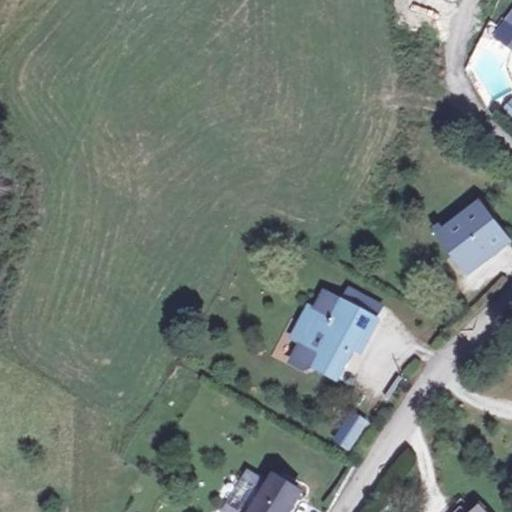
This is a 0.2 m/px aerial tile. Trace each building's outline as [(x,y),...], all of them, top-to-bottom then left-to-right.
[(503,246),(477,210),(443,235),(438,229),(433,233),(443,249),(450,244),(468,270),(503,246)] [(344,289),(336,301),(372,322),(379,310),(344,289)] [(336,301),(323,293),(313,311),(308,308),(299,323),(308,328),(299,342),(287,361),(300,369),(310,367),(331,380),(355,344),(360,347),(375,324),(372,322),(336,301)] [(308,328),(299,323),(290,337),(299,342),(308,328)] [(366,425),(352,415),(334,440),(349,451),(366,425)] [(271,488),(257,480),(249,482),(234,509),(234,511),(290,511),(302,491),(276,479),(271,488)]
